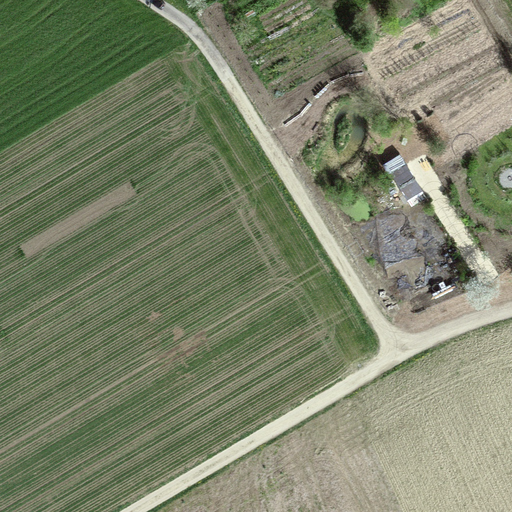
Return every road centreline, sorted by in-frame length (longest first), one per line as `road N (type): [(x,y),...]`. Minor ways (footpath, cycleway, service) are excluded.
road 1 (unclassified): [(121,0),(207,62),(399,352),(511,309)]
road 2 (track): [(399,352),(126,511)]
